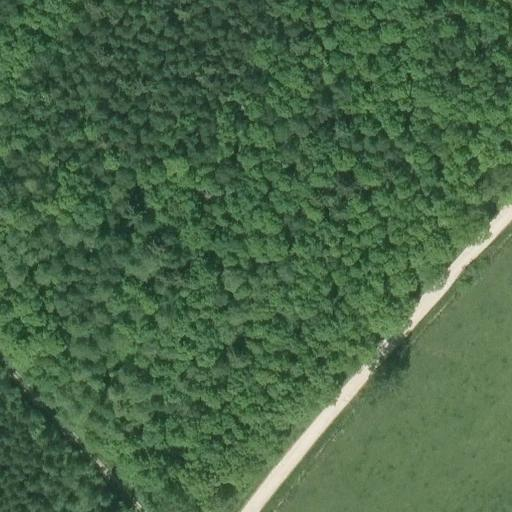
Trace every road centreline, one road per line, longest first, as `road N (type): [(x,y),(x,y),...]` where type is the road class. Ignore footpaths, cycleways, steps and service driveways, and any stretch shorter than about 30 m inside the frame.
road 1 (track): [(511,209),(254,511)]
road 2 (track): [(165,511),(0,341)]
